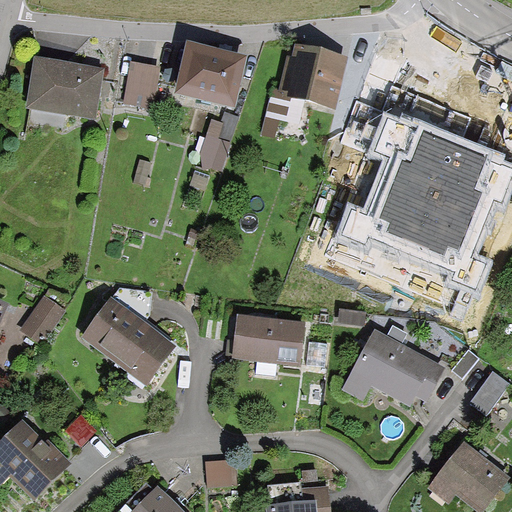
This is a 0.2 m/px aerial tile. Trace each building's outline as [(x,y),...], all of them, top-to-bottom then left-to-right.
[(242,64),(188,53),(179,96),(232,108),(242,64)] [(344,67),(293,54),(283,96),(334,109),(344,67)] [(100,75),(36,66),(30,108),(93,118),(100,75)] [(511,177),(511,167),(389,118),(376,151),(390,157),(367,215),(352,209),(342,234),(366,243),(369,236),(457,271),(453,280),(475,289),(485,264),(470,258),(494,199),(502,202),(511,177)] [(304,286),(288,281),(283,296),(299,301),(304,286)] [(119,293),(87,336),(147,380),(171,347),(144,328),(149,297),(119,293)] [(303,325),(238,320),(235,356),(300,362),(303,325)] [(442,372),(377,335),(345,393),(362,403),(373,384),(420,410),(442,372)] [(478,360),(469,353),(454,372),(463,379),(478,360)] [(508,387),(494,376),(473,403),(487,414),(508,387)] [(64,467),(22,427),(0,449),(0,480),(1,482),(11,472),(35,496),(64,467)] [(487,511),(508,485),(462,450),(429,494),(447,508),(452,500),(467,511),(487,511)] [(235,463),(208,465),(209,486),(236,485),(235,463)] [(328,511),(327,490),(269,495),(270,511),(328,511)] [(177,511),(158,492),(138,511),(177,511)]
